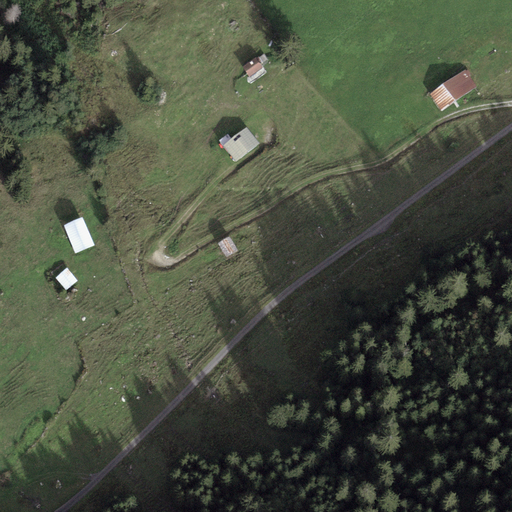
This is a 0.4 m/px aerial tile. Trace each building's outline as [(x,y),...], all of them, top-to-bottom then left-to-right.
[(256,63),(243,72),(249,80),(262,71),(256,63)] [(466,76),(434,99),(445,114),(477,91),(466,76)] [(246,132),(226,150),(239,165),(259,147),(246,132)] [(81,220),(64,229),(78,257),(95,248),(81,220)] [(231,241),(220,249),(228,262),(240,254),(231,241)] [(68,273),(57,283),(68,294),(79,285),(68,273)]
